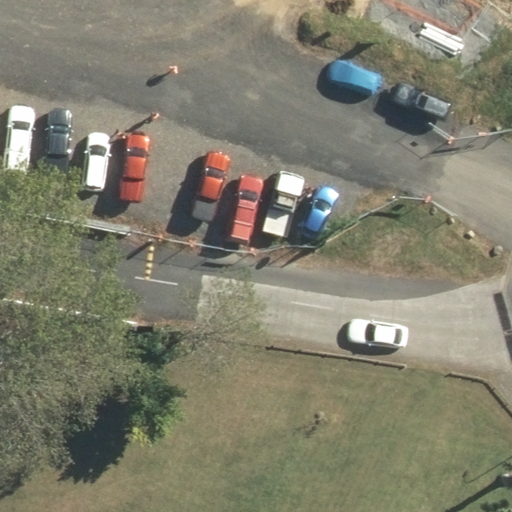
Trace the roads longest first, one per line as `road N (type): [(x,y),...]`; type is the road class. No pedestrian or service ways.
road 1 (residential): [(0,258),(422,327),(511,318)]
road 2 (residential): [(496,0),(511,254)]
